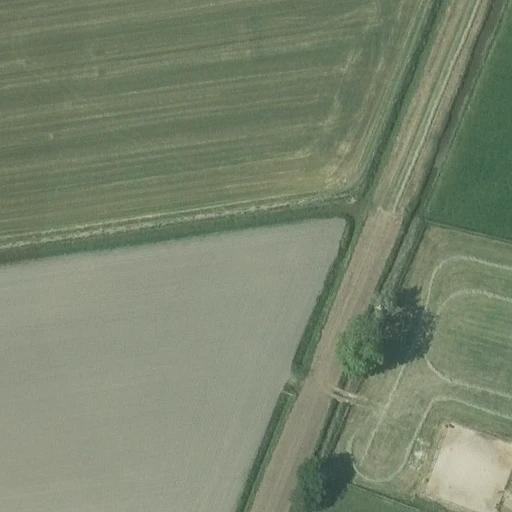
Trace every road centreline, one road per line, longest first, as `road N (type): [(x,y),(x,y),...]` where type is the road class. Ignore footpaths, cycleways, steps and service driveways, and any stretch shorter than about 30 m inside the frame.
road 1 (track): [(474,0),(324,387)]
road 2 (track): [(324,387),(274,511)]
